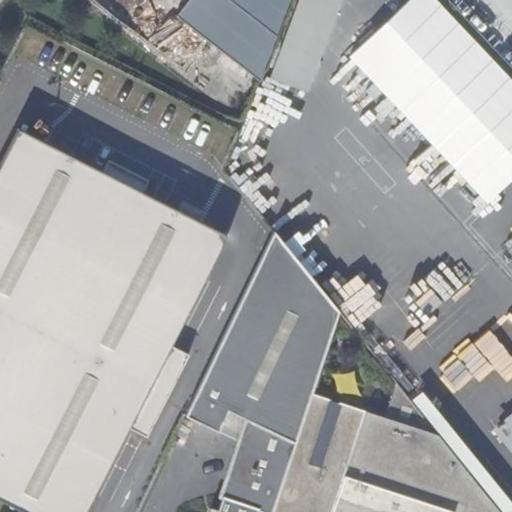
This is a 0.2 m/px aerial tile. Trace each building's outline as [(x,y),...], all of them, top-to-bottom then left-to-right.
[(264,80),(292,0),(195,0),(181,20),(264,80)] [(212,128),(204,149),(216,153),(223,132),(212,128)] [(173,348),(228,238),(143,194),(150,182),(109,161),(103,174),(21,131),(0,172),(0,500),(22,511),(89,511),(131,430),(138,416),(156,425),(183,371),(165,362),(173,348)] [(247,188),(269,167),(249,145),(226,165),(247,188)] [(274,511),(312,397),(339,314),(274,234),(186,418),(241,443),(218,511),(274,511)] [(191,357),(173,348),(165,362),(183,371),(191,357)] [(396,385),(385,420),(438,438),(396,385)] [(511,511),(511,503),(423,392),(411,402),(500,511),(511,511)] [(385,420),(312,397),(274,511),(498,511),(438,438),(385,420)] [(149,440),(156,425),(138,416),(131,430),(149,440)] [(511,416),(493,431),(511,454),(511,416)]
